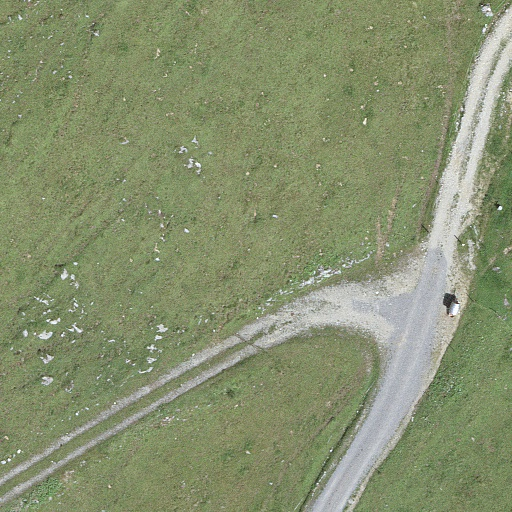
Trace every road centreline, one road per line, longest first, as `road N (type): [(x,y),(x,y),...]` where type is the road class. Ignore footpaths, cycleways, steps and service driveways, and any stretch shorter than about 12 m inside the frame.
road 1 (track): [(511,33),(492,68),(411,360),(326,511)]
road 2 (track): [(422,313),(332,308),(272,329),(168,384),(0,494)]
